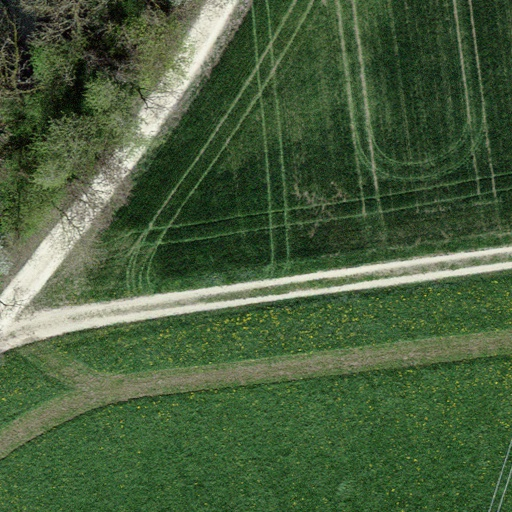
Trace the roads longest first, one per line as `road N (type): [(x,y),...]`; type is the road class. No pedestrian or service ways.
road 1 (track): [(511,263),(0,331)]
road 2 (track): [(0,324),(61,247),(223,0)]
